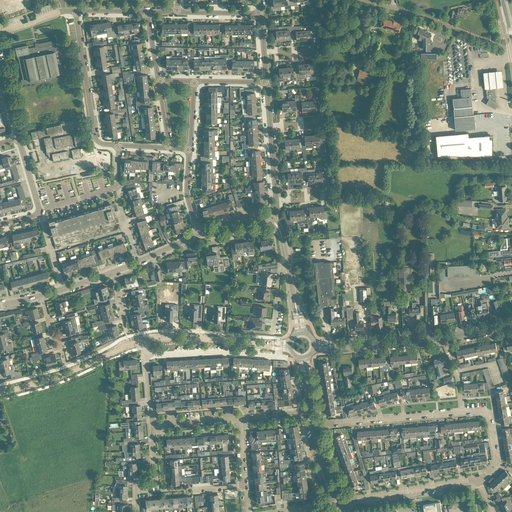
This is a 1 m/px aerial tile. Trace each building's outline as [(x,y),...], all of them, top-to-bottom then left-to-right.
[(277,6),(281,6),(279,0),(272,0),(273,4),(270,4),(271,11),(277,10),(277,6)] [(286,0),(279,0),(281,6),(281,10),(285,9),(291,8),(290,1),(287,2),(286,0)] [(467,8),(463,7),(462,9),(459,8),(459,9),(455,9),(455,11),(451,10),(449,17),(454,18),(454,14),(465,17),(467,8)] [(399,32),(400,28),(401,24),(383,19),(381,27),(399,32)] [(113,37),(116,37),(114,28),(111,28),(110,21),(105,22),(107,33),(112,32),(113,37)] [(181,22),(181,24),(181,33),(187,33),(187,36),(190,36),(190,28),(187,28),(187,23),(187,24),(184,24),(184,22),(181,22)] [(193,28),(190,28),(190,36),(194,35),(193,33),(200,33),(200,25),(196,25),(196,23),(197,23),(193,23),(193,28)] [(212,23),(212,24),(212,33),(219,33),(219,36),(222,36),(222,29),(219,29),(219,24),(215,24),(215,23),(212,23)] [(222,29),(222,36),(222,37),(228,37),(228,34),(231,34),(231,25),(228,25),(228,24),(225,24),(225,29),(222,29)] [(290,26),(282,26),(283,39),(290,39),(290,34),(293,33),(293,37),(292,24),(290,24),(290,26)] [(293,24),(292,24),(293,37),(293,35),(296,35),(296,36),(296,40),(303,40),(302,26),(300,26),(299,26),(294,26),(293,24)] [(304,26),(302,26),(303,40),(310,39),(310,35),(310,34),(313,34),(313,35),(316,35),(315,24),(312,26),(305,26),(304,26)] [(116,37),(124,35),(122,25),(117,25),(117,27),(114,28),(116,37)] [(276,40),(283,39),(282,26),(279,27),(274,27),(272,27),(273,36),(273,35),(276,35),(276,40)] [(431,33),(420,28),(418,33),(417,32),(415,37),(424,41),(424,48),(426,48),(426,50),(426,53),(421,53),(421,59),(437,59),(437,54),(437,53),(431,53),(431,50),(432,50),(432,44),(430,44),(430,38),(431,33)] [(23,62),(27,80),(61,73),(59,63),(62,63),(57,42),(52,43),(52,40),(35,44),(36,46),(29,48),(28,44),(14,47),(16,56),(21,55),(21,56),(18,56),(19,63),(23,62)] [(190,52),(188,52),(187,52),(187,58),(188,58),(188,59),(182,59),(182,71),(184,70),(184,69),(188,69),(188,68),(191,68),(190,52)] [(190,52),(191,68),(194,68),(194,70),(197,69),(198,71),(199,71),(199,60),(194,60),(194,58),(194,52),(190,52)] [(225,59),(220,59),(221,70),(222,70),(222,68),(226,68),(226,69),(229,69),(229,63),(229,57),(229,56),(225,56),(225,59)] [(229,57),(229,63),(229,69),(232,69),(232,70),(235,70),(235,72),(237,72),(237,61),(232,59),(232,57),(229,57)] [(253,61),(248,61),(248,73),(250,73),(250,71),(253,71),(256,71),(256,66),(257,65),(257,61),(253,61)] [(303,73),(306,73),(305,64),(298,65),(299,70),(296,70),(297,80),(297,81),(298,81),(298,79),(303,78),(303,73)] [(312,64),(305,64),(306,73),(306,77),(316,76),(319,76),(318,66),(317,66),(317,68),(315,68),(313,69),(312,64)] [(293,67),(286,68),(286,77),(287,81),(290,81),(295,80),(297,80),(296,70),(296,69),(296,71),(296,72),(293,72),(293,71),(293,67)] [(276,69),(277,86),(280,86),(280,81),(283,81),(283,77),(286,77),(286,68),(279,68),(279,73),(276,74),(276,69)] [(369,81),(371,73),(359,70),(357,78),(356,80),(369,83),(369,81)] [(40,90),(22,94),(30,122),(31,122),(33,135),(36,159),(49,156),(50,161),(76,155),(74,146),(77,145),(72,127),(70,128),(68,117),(71,113),(72,113),(71,86),(70,84),(54,88),(56,100),(43,103),(40,90)] [(208,92),(206,92),(206,97),(217,97),(217,92),(225,92),(225,87),(217,87),(208,87),(208,92)] [(489,99),(486,104),(495,109),(498,104),(497,103),(495,87),(486,88),(487,98),(489,98),(489,99)] [(244,90),(240,90),(240,99),(241,99),(255,98),(255,93),(254,93),(254,89),(244,90)] [(471,89),(466,89),(461,90),(461,95),(462,95),(462,98),(453,99),(455,116),(474,115),(473,114),(471,89)] [(298,99),(298,95),(295,95),(295,98),(292,98),(292,101),(288,101),(289,110),(296,110),(295,99),(298,99)] [(304,99),(301,99),(301,95),(298,95),(298,99),(298,104),(302,104),(302,112),(305,111),(309,110),(308,101),(305,102),(304,99)] [(318,99),(318,96),(318,95),(315,95),(315,98),(314,98),(312,99),(312,101),(308,101),(309,110),(313,110),(313,111),(313,113),(318,113),(317,107),(318,107),(318,104),(319,103),(318,100),(318,99)] [(139,97),(139,96),(136,97),(136,102),(136,105),(148,104),(147,101),(149,101),(149,96),(139,97)] [(285,110),(289,110),(288,101),(284,101),(284,98),(278,99),(279,104),(279,109),(282,109),(282,111),(285,111),(285,110)] [(138,113),(141,113),(153,112),(152,107),(148,107),(148,104),(136,105),(136,108),(138,108),(138,113)] [(243,114),(244,117),(251,116),(251,113),(257,113),(256,108),(245,109),(242,109),(243,114)] [(476,129),(475,121),(475,114),(473,114),(474,115),(455,116),(456,125),(456,130),(471,129),(476,129)] [(242,125),(256,124),(256,119),(251,119),(251,116),(244,117),(244,120),(245,120),(245,123),(242,123),(242,125)] [(117,129),(106,131),(106,133),(108,133),(109,136),(113,136),(113,139),(118,138),(117,135),(117,132),(121,131),(121,129),(117,129)] [(469,133),(436,136),(438,156),(493,156),(493,139),(490,139),(490,135),(469,137),(469,133)] [(318,135),(311,136),(312,145),(312,147),(312,148),(319,147),(320,149),(323,149),(322,148),(322,146),(323,146),(324,145),(323,143),(323,142),(322,142),(322,140),(321,137),(318,137),(318,135)] [(305,140),(302,140),(302,145),(302,147),(302,149),(303,153),(306,153),(306,148),(312,147),(312,145),(311,136),(308,136),(307,136),(304,136),(305,140)] [(298,139),(292,140),(292,149),(296,148),(296,151),(300,151),(300,153),(303,153),(302,149),(302,147),(302,145),(302,140),(301,138),(300,138),(298,138),(298,139)] [(244,143),(242,143),(242,148),(245,148),(246,148),(257,147),(257,144),(258,144),(258,139),(244,140),(244,143)] [(289,152),(288,149),(292,149),(292,140),(288,140),(288,139),(285,140),(285,142),(285,146),(282,146),(283,152),(289,152)] [(260,150),(258,150),(257,147),(246,148),(245,148),(245,156),(249,156),(260,155),(260,150)] [(215,151),(204,151),(204,156),(206,156),(206,159),(213,159),(216,159),(216,156),(215,156),(215,151)] [(15,160),(12,161),(11,156),(7,157),(7,156),(4,157),(2,158),(4,167),(5,170),(7,170),(6,167),(9,166),(10,168),(11,167),(16,165),(15,160)] [(141,159),(140,169),(146,169),(149,169),(149,162),(146,162),(147,157),(144,156),(144,159),(141,159)] [(155,161),(154,157),(153,157),(152,162),(149,162),(149,169),(149,174),(152,174),(152,171),(157,171),(158,161),(155,161)] [(174,158),(173,172),(179,172),(179,169),(182,169),(183,164),(180,163),(177,162),(176,158),(174,158)] [(213,162),(213,159),(206,159),(206,162),(202,162),(202,168),(213,168),(215,168),(215,166),(213,166),(213,162)] [(290,169),(288,169),(287,161),(283,161),(284,169),(285,176),(288,176),(288,182),(290,182),(295,182),(295,173),(290,173),(290,169)] [(327,169),(324,169),(324,166),(321,166),(321,168),(318,169),(318,173),(314,173),(315,182),(320,182),(322,182),(322,175),(325,175),(325,177),(325,176),(328,176),(327,171),(327,169)] [(298,172),(295,173),(295,182),(300,181),(302,181),(302,175),(305,175),(304,168),(298,168),(298,172)] [(310,169),(306,170),(306,168),(304,168),(305,175),(305,177),(308,176),(308,183),(310,183),(310,182),(315,182),(314,173),(314,169),(310,169)] [(249,176),(250,179),(261,178),(261,175),(262,175),(261,170),(248,171),(249,176)] [(252,182),(252,187),(263,186),(263,181),(261,181),(261,178),(250,179),(250,182),(252,182)] [(138,182),(134,182),(134,185),(126,187),(127,190),(128,193),(125,194),(126,197),(137,192),(139,192),(141,191),(139,187),(138,187),(137,186),(138,182)] [(206,195),(211,193),(213,192),(215,192),(215,183),(213,183),(202,183),(202,189),(207,189),(207,194),(206,194),(206,195)] [(502,201),(507,200),(506,186),(501,186),(499,186),(499,187),(496,187),(496,189),(496,190),(498,189),(499,195),(499,201),(502,201)] [(131,201),(141,197),(139,192),(137,192),(126,197),(126,198),(131,198),(131,201)] [(228,195),(229,199),(225,200),(229,210),(233,209),(233,206),(235,205),(232,194),(228,195)] [(253,197),(253,203),(253,206),(260,205),(260,202),(265,202),(264,196),(253,197)] [(141,197),(131,201),(132,203),(129,206),(129,207),(142,203),(144,202),(143,200),(142,200),(141,197)] [(220,201),(224,212),(229,210),(225,200),(220,201)] [(224,212),(220,201),(216,203),(219,213),(224,212)] [(209,216),(206,206),(206,204),(205,202),(202,202),(203,207),(201,208),(203,213),(199,214),(201,219),(205,218),(205,219),(209,218),(208,217),(209,216)] [(114,218),(113,214),(113,213),(112,208),(110,204),(110,203),(105,205),(96,208),(95,208),(96,209),(91,210),(91,209),(91,210),(87,211),(86,211),(82,212),(82,213),(78,214),(77,214),(73,215),(72,215),(68,216),(68,217),(64,218),(63,218),(59,219),(54,220),(49,221),(48,222),(50,226),(50,227),(51,231),(51,232),(52,231),(53,235),(52,236),(53,237),(54,242),(54,243),(56,247),(79,241),(118,229),(117,225),(116,223),(115,218),(115,217),(114,218)] [(133,211),(143,208),(142,203),(129,207),(130,209),(133,208),(133,211)] [(180,204),(174,206),(173,203),(168,204),(166,205),(168,209),(167,209),(166,210),(167,212),(168,213),(169,212),(169,213),(178,210),(177,207),(181,205),(180,204)] [(211,204),(214,215),(219,213),(216,203),(211,204)] [(206,206),(209,216),(214,215),(211,204),(206,206)] [(327,219),(326,211),(326,212),(323,212),(323,206),(321,206),(316,207),(317,216),(320,216),(321,220),(327,219)] [(307,214),(307,216),(307,223),(307,225),(308,225),(309,225),(310,224),(311,224),(312,223),(313,223),(313,222),(313,221),(313,220),(314,219),(314,218),(315,218),(316,217),(317,217),(317,216),(316,207),(311,207),(309,207),(310,214),(307,214)] [(138,216),(138,218),(147,216),(148,216),(148,215),(147,213),(144,213),(143,208),(133,211),(134,214),(132,215),(132,217),(138,216)] [(506,210),(503,210),(503,209),(498,210),(497,210),(497,218),(506,218),(506,217),(506,210)] [(287,224),(292,224),(293,224),(293,220),(297,219),(296,210),(293,211),(289,211),(290,217),(287,217),(287,216),(287,224)] [(301,223),(307,223),(307,216),(304,216),(303,210),(301,210),(296,210),(297,219),(301,219),(301,223)] [(172,218),(173,223),(183,220),(182,217),(184,216),(184,214),(170,218),(171,218),(172,218)] [(149,221),(148,216),(147,216),(138,218),(139,221),(133,223),(133,225),(138,225),(138,227),(148,224),(147,222),(149,221)] [(508,218),(508,217),(506,217),(506,218),(497,218),(496,218),(496,221),(496,225),(497,227),(499,227),(499,229),(501,228),(506,228),(506,227),(509,227),(508,226),(509,226),(508,218)] [(148,224),(138,227),(139,230),(136,233),(136,234),(150,229),(148,224)] [(174,228),(174,229),(175,234),(185,231),(184,228),(187,226),(187,224),(175,228),(174,228)] [(150,229),(136,234),(137,236),(140,235),(141,238),(150,235),(152,234),(151,230),(150,230),(150,229)] [(29,231),(27,231),(26,230),(23,231),(24,232),(27,245),(29,244),(28,241),(31,240),(29,231)] [(18,233),(20,243),(23,242),(24,246),(27,245),(24,232),(18,233)] [(150,235),(141,238),(142,241),(139,242),(139,244),(153,240),(152,239),(151,240),(150,235)] [(272,250),(271,240),(271,237),(264,238),(264,240),(261,240),(261,245),(260,245),(260,249),(263,249),(268,248),(268,250),(269,255),(273,255),(274,254),(274,251),(273,251),(272,250)] [(511,237),(509,238),(505,238),(505,239),(504,241),(504,242),(503,243),(502,245),(501,246),(501,247),(500,249),(500,250),(489,252),(489,256),(493,256),(493,257),(496,257),(502,256),(502,255),(510,254),(511,254),(511,237)] [(325,239),(309,240),(310,257),(313,257),(313,253),(317,252),(316,242),(322,242),(322,256),(325,256),(325,239)] [(154,245),(153,240),(139,244),(140,245),(144,245),(145,248),(152,246),(153,247),(153,246),(154,245)] [(127,243),(124,244),(123,241),(118,243),(123,256),(124,255),(124,251),(127,250),(125,246),(128,245),(127,243)] [(253,241),(249,242),(249,241),(242,242),(243,255),(245,256),(247,256),(247,255),(254,253),(254,250),(253,245),(253,241)] [(239,256),(243,255),(242,242),(235,243),(235,244),(231,245),(232,253),(232,257),(233,262),(237,261),(236,256),(239,256)] [(123,256),(118,243),(118,244),(113,246),(117,255),(120,254),(121,257),(123,256)] [(108,247),(113,260),(115,259),(114,256),(117,255),(113,246),(109,248),(108,247)] [(218,255),(219,254),(218,246),(212,247),(212,253),(205,254),(206,259),(207,265),(213,264),(215,264),(216,272),(219,271),(230,270),(229,269),(231,269),(230,266),(229,267),(229,265),(230,265),(229,258),(228,259),(227,256),(218,257),(218,255)] [(113,260),(108,247),(103,249),(106,258),(109,257),(112,260),(113,260)] [(103,249),(100,250),(99,248),(94,250),(98,260),(101,259),(103,264),(104,263),(104,259),(106,258),(103,249)] [(90,255),(87,256),(90,265),(93,264),(94,267),(97,266),(95,261),(98,260),(94,250),(90,251),(90,255)] [(187,258),(184,258),(184,261),(184,263),(185,268),(188,268),(188,264),(187,261),(191,261),(191,262),(193,261),(198,260),(197,255),(195,255),(195,252),(186,253),(187,258)] [(85,270),(86,270),(82,257),(82,256),(76,258),(80,268),(83,267),(85,270)] [(88,266),(90,265),(87,256),(82,257),(86,270),(88,269),(88,266)] [(77,268),(80,268),(76,258),(71,260),(76,273),(77,273),(77,268)] [(74,274),(76,273),(71,260),(72,261),(67,263),(70,272),(73,271),(74,274)] [(167,262),(167,267),(168,273),(173,273),(173,275),(174,275),(177,275),(178,274),(178,272),(181,271),(180,261),(172,262),(172,261),(167,262)] [(319,263),(315,264),(316,277),(318,296),(319,304),(327,304),(327,308),(333,307),(332,305),(335,305),(334,297),(335,297),(333,276),(336,275),(336,272),(336,269),(335,267),(332,267),(331,262),(324,263),(323,263),(319,263)] [(67,273),(70,272),(67,263),(62,265),(66,277),(68,276),(67,273)] [(474,266),(474,264),(447,266),(448,277),(475,275),(479,275),(479,273),(475,274),(474,266)] [(410,277),(409,267),(403,268),(399,268),(400,293),(410,293),(410,277)] [(272,273),(265,273),(266,268),(248,271),(248,273),(260,274),(260,278),(261,278),(260,284),(264,285),(267,285),(270,285),(271,281),(271,280),(272,278),(272,273)] [(161,278),(160,276),(159,270),(155,271),(157,281),(163,281),(162,278),(161,278)] [(137,278),(136,278),(136,276),(132,276),(132,277),(125,278),(127,288),(131,287),(131,286),(137,285),(137,283),(138,283),(139,282),(139,281),(139,280),(139,279),(138,278),(137,278)] [(98,300),(94,301),(95,304),(96,304),(100,303),(107,301),(106,298),(107,298),(107,297),(106,298),(105,296),(106,295),(107,295),(109,295),(108,291),(107,291),(106,287),(107,287),(107,286),(98,289),(98,291),(96,292),(97,298),(98,300)] [(258,288),(255,287),(246,286),(246,291),(254,292),(255,292),(257,292),(257,295),(260,296),(259,299),(263,300),(268,300),(269,292),(265,292),(266,288),(261,288),(258,288)] [(144,288),(140,289),(135,290),(137,290),(138,293),(131,295),(133,301),(142,298),(142,295),(146,294),(144,288)] [(391,305),(400,304),(400,301),(400,293),(391,293),(391,305)] [(485,299),(484,298),(483,295),(481,296),(482,299),(480,299),(484,315),(490,313),(488,306),(487,306),(485,307),(484,303),(485,302),(485,299)] [(470,304),(466,305),(468,310),(468,313),(469,313),(470,317),(473,317),(474,317),(475,317),(476,316),(477,316),(475,311),(475,308),(476,308),(473,297),(470,298),(469,299),(469,302),(471,303),(472,302),(473,308),(470,308),(470,304)] [(143,302),(142,298),(133,301),(134,306),(140,305),(141,309),(139,309),(143,309),(148,308),(147,301),(143,302)] [(350,298),(346,298),(346,307),(347,319),(354,319),(354,322),(355,330),(364,329),(363,321),(359,322),(358,312),(353,312),(353,307),(351,307),(350,298)] [(431,306),(432,323),(433,324),(435,324),(435,323),(438,323),(438,311),(440,311),(440,305),(439,305),(439,299),(431,299),(431,303),(434,303),(435,305),(431,306)] [(56,314),(61,313),(66,312),(64,306),(66,306),(65,301),(56,303),(56,302),(55,302),(56,304),(57,310),(55,311),(56,314)] [(409,309),(409,310),(409,315),(415,315),(415,318),(419,317),(419,315),(423,315),(423,305),(419,305),(419,302),(413,302),(413,309),(409,309)] [(100,306),(102,313),(112,311),(110,303),(100,306)] [(164,314),(164,320),(172,321),(173,316),(177,316),(178,305),(170,304),(170,309),(165,309),(165,314),(164,314)] [(188,314),(188,320),(196,321),(196,320),(197,316),(201,316),(202,305),(194,304),(193,309),(189,309),(189,314),(188,314)] [(464,315),(464,310),(463,305),(458,306),(455,307),(456,308),(457,315),(458,320),(464,319),(463,315),(464,315)] [(226,307),(217,306),(217,310),(213,310),(213,316),(212,316),(212,322),(217,322),(217,321),(220,322),(220,318),(225,318),(226,307)] [(266,307),(261,307),(254,306),(254,314),(265,315),(266,307)] [(336,317),(336,314),(336,312),(333,312),(333,307),(327,308),(328,318),(330,318),(330,325),(337,325),(336,317)] [(388,314),(388,316),(388,321),(397,321),(396,313),(391,313),(391,307),(386,307),(386,314),(388,314)] [(37,308),(25,310),(27,319),(39,316),(37,308)] [(130,315),(132,322),(142,320),(141,317),(145,316),(143,309),(139,309),(134,310),(134,311),(136,310),(137,314),(130,315)] [(340,313),(336,314),(336,317),(337,325),(344,324),(344,317),(343,310),(343,309),(342,309),(339,309),(340,313)] [(110,319),(114,318),(112,311),(102,313),(104,321),(107,320),(109,320),(110,319)] [(254,317),(243,316),(234,315),(234,319),(243,320),(250,321),(254,321),(253,325),(250,325),(249,329),(252,329),(264,330),(265,322),(259,322),(259,318),(254,317)] [(371,316),(371,320),(372,325),(377,324),(377,328),(383,328),(382,317),(374,317),(374,316),(371,316)] [(63,321),(65,328),(77,325),(75,318),(72,319),(63,321)] [(150,328),(147,329),(146,323),(142,324),(142,320),(132,322),(133,329),(140,328),(140,331),(138,332),(147,330),(150,330),(150,328)] [(39,322),(32,324),(32,321),(27,322),(23,323),(20,323),(21,327),(24,327),(24,326),(26,325),(27,329),(29,328),(32,327),(33,333),(37,332),(42,331),(40,325),(39,325),(39,322)] [(98,326),(99,330),(103,329),(103,330),(104,332),(106,332),(109,331),(110,335),(106,336),(103,338),(98,340),(102,343),(108,341),(108,340),(116,337),(115,334),(118,333),(116,325),(114,326),(109,327),(108,323),(111,323),(111,322),(108,323),(102,325),(98,326)] [(66,335),(71,333),(79,332),(77,325),(65,328),(66,335)] [(0,334),(0,341),(7,340),(6,336),(9,335),(8,329),(1,330),(2,334),(0,334)] [(33,339),(35,346),(45,343),(43,336),(37,338),(36,335),(27,337),(28,340),(33,339)] [(11,343),(8,344),(7,340),(0,341),(0,349),(5,348),(7,353),(11,352),(12,352),(12,350),(13,350),(11,343)] [(80,350),(79,347),(78,342),(75,342),(70,343),(69,344),(70,350),(71,354),(79,352),(80,352),(80,350)] [(496,342),(492,343),(492,342),(489,343),(489,344),(490,352),(494,351),(495,352),(496,353),(499,352),(499,349),(497,349),(497,347),(496,347),(496,342)] [(40,352),(46,350),(45,343),(35,346),(37,352),(31,354),(32,356),(32,357),(40,355),(41,355),(40,352)] [(491,354),(490,352),(489,344),(482,345),(484,353),(488,352),(488,354),(491,354)] [(482,345),(479,346),(479,345),(476,346),(478,354),(481,354),(484,353),(482,345)] [(471,356),(478,354),(476,346),(469,348),(471,356)] [(471,356),(469,348),(463,349),(465,357),(471,356)] [(456,350),(458,358),(465,357),(463,349),(456,350)] [(9,358),(15,357),(14,353),(8,355),(3,356),(4,356),(5,359),(3,359),(0,360),(0,367),(0,368),(10,365),(9,358)] [(45,356),(45,357),(41,358),(40,355),(32,357),(30,358),(31,361),(33,361),(37,360),(42,359),(42,362),(46,361),(47,364),(57,362),(55,354),(45,356)] [(423,366),(422,362),(421,359),(418,360),(417,354),(411,355),(411,362),(418,362),(418,366),(423,366)] [(386,357),(379,357),(380,365),(380,368),(380,371),(385,370),(384,369),(389,368),(388,359),(386,360),(386,357)] [(444,365),(442,357),(434,359),(438,376),(444,374),(442,366),(444,365)] [(340,362),(340,364),(337,365),(339,373),(354,370),(351,360),(351,359),(346,360),(346,361),(340,362)] [(130,368),(130,360),(126,361),(126,360),(123,360),(124,361),(119,362),(120,371),(127,370),(127,368),(130,368)] [(320,367),(321,370),(328,368),(331,368),(333,368),(336,367),(334,360),(331,361),(332,365),(328,366),(327,362),(320,363),(320,364),(320,363),(320,367)] [(15,376),(14,369),(13,365),(10,365),(0,368),(2,375),(8,373),(9,377),(7,377),(7,378),(15,376)] [(155,385),(160,385),(161,385),(161,381),(157,382),(157,374),(162,374),(161,365),(153,366),(154,373),(155,385)] [(329,371),(331,371),(331,368),(328,368),(321,370),(321,372),(320,373),(320,376),(322,376),(329,375),(329,371)] [(165,376),(166,385),(174,384),(174,382),(170,382),(169,376),(165,376)] [(345,387),(346,395),(362,392),(360,382),(352,383),(352,385),(345,387)] [(484,382),(477,383),(478,391),(485,390),(485,389),(489,389),(490,389),(489,388),(488,386),(487,383),(487,382),(484,382)] [(454,385),(437,386),(438,398),(455,397),(454,385)] [(389,390),(383,392),(383,393),(387,403),(390,402),(390,403),(393,402),(392,401),(393,401),(390,394),(389,390)] [(496,391),(497,398),(505,397),(504,390),(496,391)] [(138,392),(131,393),(128,393),(128,400),(121,400),(122,403),(131,403),(138,402),(137,399),(139,399),(139,396),(138,392)] [(397,392),(390,394),(393,401),(399,399),(397,392)] [(269,395),(267,395),(267,393),(265,393),(265,396),(266,396),(267,407),(273,406),(273,401),(273,399),(273,395),(269,395)] [(377,395),(378,398),(380,405),(387,403),(383,393),(377,395)] [(366,399),(367,401),(369,409),(376,407),(373,399),(373,398),(372,397),(366,399)] [(361,403),(363,411),(369,409),(367,401),(361,403)] [(354,405),(354,402),(346,405),(348,415),(350,414),(350,415),(357,413),(354,405)] [(361,403),(354,405),(357,413),(363,411),(361,403)] [(335,407),(327,408),(327,411),(326,411),(327,415),(328,415),(336,414),(342,412),(343,418),(347,418),(346,410),(345,405),(342,406),(341,406),(339,406),(335,407)] [(508,416),(500,418),(501,424),(505,424),(506,424),(506,423),(509,423),(511,422),(511,420),(511,416),(508,416)] [(130,428),(130,431),(142,430),(141,427),(142,427),(142,424),(139,424),(139,421),(132,421),(127,422),(120,423),(121,428),(127,427),(127,428),(130,428)] [(441,432),(438,432),(439,439),(443,438),(445,436),(448,436),(448,432),(447,424),(444,424),(444,423),(440,423),(441,424),(440,424),(441,429),(441,432)] [(502,429),(503,436),(511,434),(510,428),(502,429)] [(124,441),(130,441),(136,440),(135,437),(143,437),(142,434),(142,430),(130,431),(131,438),(124,438),(124,441)] [(262,442),(267,442),(266,430),(263,430),(263,431),(260,431),(258,431),(258,433),(257,433),(257,440),(260,440),(261,444),(262,443),(262,442)] [(257,433),(258,433),(258,431),(250,431),(251,436),(249,436),(249,440),(251,439),(252,450),(257,449),(258,449),(258,450),(261,450),(260,447),(261,447),(261,444),(260,440),(257,440),(257,433)] [(345,437),(342,438),(341,434),(333,437),(333,438),(332,438),(334,441),(335,441),(336,443),(343,441),(345,440),(346,439),(345,437)] [(511,434),(503,436),(504,442),(511,440),(511,438),(511,434)] [(343,441),(336,443),(336,446),(337,446),(338,449),(347,446),(345,440),(343,441)] [(131,444),(130,444),(130,441),(124,441),(120,442),(118,442),(118,445),(120,445),(122,445),(126,445),(126,451),(128,451),(132,450),(140,450),(139,446),(139,443),(134,444),(131,444)] [(348,445),(347,446),(338,449),(339,452),(340,455),(351,452),(348,445)] [(488,463),(486,452),(485,449),(479,450),(480,453),(482,464),(488,463)] [(353,458),(351,452),(340,455),(341,458),(342,461),(342,462),(350,459),(353,458)] [(476,453),(473,453),(473,454),(474,457),(475,465),(478,464),(478,465),(482,465),(481,464),(482,464),(480,453),(476,454),(476,453)] [(475,465),(474,457),(471,458),(470,454),(467,455),(467,456),(468,458),(469,466),(471,465),(472,465),(472,466),(473,467),(474,467),(475,466),(475,465)] [(282,456),(279,456),(279,464),(286,463),(290,463),(290,459),(283,460),(283,455),(282,456)] [(467,456),(464,456),(464,455),(461,455),(461,460),(462,462),(463,467),(469,466),(468,458),(467,456)] [(456,460),(455,457),(449,458),(449,459),(451,469),(458,468),(456,460)] [(345,467),(352,465),(350,459),(342,462),(343,464),(345,467)] [(128,463),(129,470),(136,469),(136,466),(136,465),(136,463),(134,463),(134,460),(133,460),(127,460),(121,461),(121,464),(128,463)] [(440,460),(437,460),(437,464),(439,471),(441,471),(442,472),(444,471),(445,470),(444,463),(440,463),(440,460)] [(400,461),(397,462),(399,475),(402,474),(402,477),(408,476),(407,466),(401,467),(400,461)] [(394,467),(389,468),(391,479),(397,478),(396,475),(399,475),(397,462),(394,462),(394,467)] [(431,462),(431,465),(432,472),(439,471),(437,464),(434,464),(434,462),(431,462)] [(415,463),(413,463),(413,465),(415,475),(421,474),(420,467),(416,467),(415,463)] [(427,473),(426,468),(425,463),(419,464),(420,467),(421,474),(427,473)] [(347,474),(354,471),(353,468),(356,467),(355,464),(352,465),(345,467),(344,467),(345,470),(346,470),(347,473),(346,474),(347,474)] [(382,466),(376,467),(376,470),(378,482),(384,480),(382,469),(382,466)] [(384,480),(391,479),(389,468),(382,469),(384,480)] [(376,470),(370,471),(372,483),(378,482),(376,470)] [(511,474),(509,471),(508,473),(506,470),(505,470),(506,471),(501,475),(506,481),(509,484),(511,480),(511,474)] [(349,480),(356,477),(354,471),(347,474),(348,476),(349,480)] [(212,475),(209,475),(210,482),(213,482),(213,478),(217,478),(219,478),(219,481),(230,480),(230,479),(231,479),(231,476),(230,476),(229,474),(217,475),(212,475)] [(368,483),(367,476),(366,474),(364,474),(356,477),(349,480),(350,482),(349,483),(350,486),(351,486),(359,483),(357,480),(361,479),(362,480),(364,479),(365,484),(368,483)] [(265,476),(254,477),(255,483),(278,481),(279,481),(279,475),(275,475),(275,480),(266,481),(265,476)] [(509,484),(506,481),(501,475),(496,480),(501,485),(504,489),(509,484)] [(116,491),(126,491),(126,488),(127,488),(127,479),(116,479),(116,483),(121,483),(121,485),(119,485),(119,488),(113,488),(113,491),(116,491)] [(501,485),(496,480),(491,484),(497,491),(500,489),(498,488),(501,485)] [(266,484),(278,483),(278,481),(255,483),(255,489),(263,489),(263,486),(266,485),(266,484)] [(126,491),(116,491),(116,498),(115,498),(112,498),(112,499),(112,501),(118,501),(124,501),(124,498),(127,498),(127,495),(126,495),(126,491)] [(500,502),(500,503),(502,506),(503,508),(501,508),(502,511),(506,511),(507,511),(511,509),(511,508),(511,505),(511,504),(509,500),(511,499),(511,498),(511,494),(505,496),(502,497),(504,501),(500,502)] [(452,507),(444,508),(444,511),(465,511),(464,508),(462,504),(461,504),(458,501),(452,504),(452,507)] [(441,511),(440,502),(423,505),(424,511),(441,511)]
